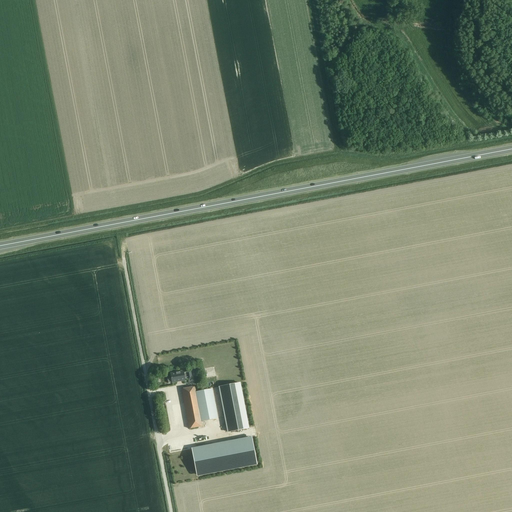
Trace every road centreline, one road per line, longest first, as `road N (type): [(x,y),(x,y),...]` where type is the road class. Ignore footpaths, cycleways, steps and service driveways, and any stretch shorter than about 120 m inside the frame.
road 1 (trunk): [(0,246),(511,149)]
road 2 (track): [(312,0),(323,56),(362,23),(397,30),(466,139),(511,132)]
road 3 (unclassified): [(171,511),(123,257)]
road 4 (track): [(511,122),(487,110),(461,78),(452,48),(463,0)]
